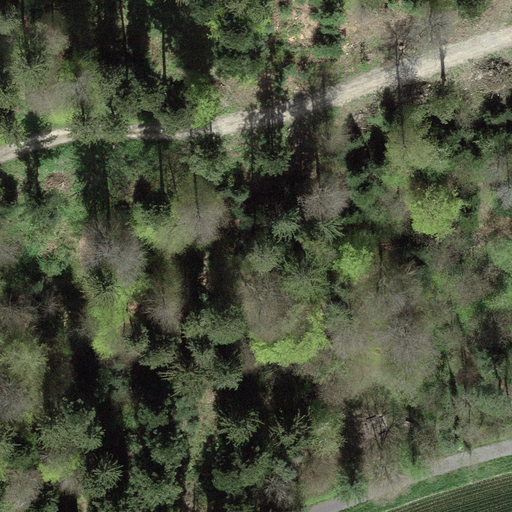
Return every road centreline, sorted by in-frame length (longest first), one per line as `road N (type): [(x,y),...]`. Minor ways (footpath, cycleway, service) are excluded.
road 1 (track): [(511,31),(332,102),(255,123),(177,136),(60,137),(0,155)]
road 2 (track): [(317,511),(511,447)]
